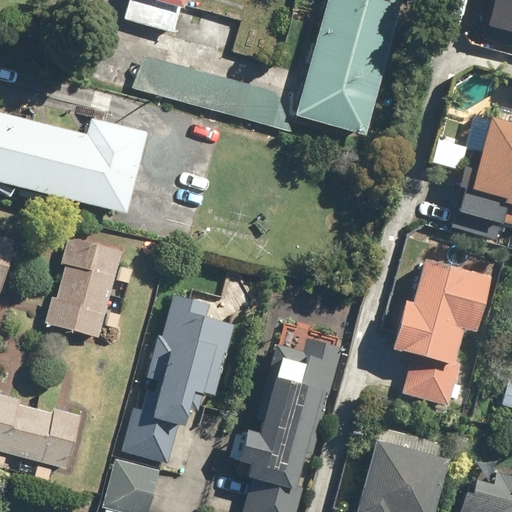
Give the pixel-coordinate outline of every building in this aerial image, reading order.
[(190,0),(132,0),(129,13),(183,28),(190,0)] [(326,0),(296,108),(364,127),(400,0),(326,0)] [(511,0),(493,0),(489,25),(511,29),(511,0)] [(286,86),(145,56),(137,89),(279,120),(286,86)] [(0,178),(131,210),(151,125),(99,113),(95,128),(0,105),(0,178)] [(511,114),(493,111),(478,186),(510,192),(505,216),(511,216),(511,114)] [(121,243),(69,230),(48,319),(99,331),(121,243)] [(14,235),(0,231),(0,285),(1,286),(14,235)] [(491,271),(424,254),(400,345),(413,349),(403,386),(457,400),(491,271)] [(165,511),(230,304),(177,288),(111,499),(153,511),(165,511)] [(295,511),(344,340),(296,326),(243,511),(295,511)] [(85,409),(0,387),(0,442),(71,460),(85,409)] [(436,511),(450,441),(378,427),(362,509),(377,511),(436,511)] [(496,481),(475,475),(464,511),(511,511),(511,454),(504,452),(496,481)]
